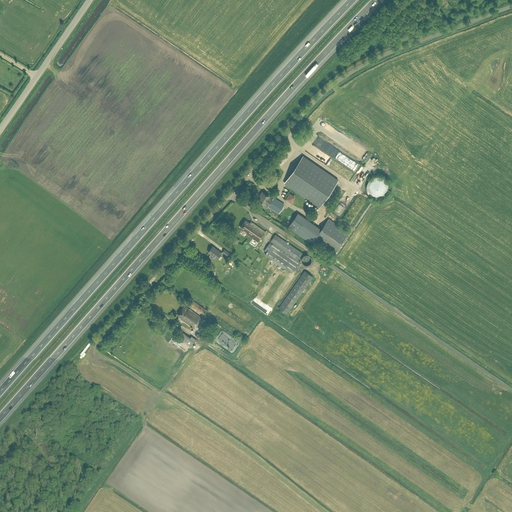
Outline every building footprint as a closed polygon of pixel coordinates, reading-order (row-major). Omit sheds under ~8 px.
[(320,207),(338,181),(302,156),(284,182),(320,207)] [(380,177),(377,176),(375,177),(374,177),(372,178),(371,179),(369,180),(368,182),(367,185),(366,186),(366,189),(367,190),(367,191),(368,193),(369,195),(371,196),(373,198),(375,198),(377,199),(379,199),(382,198),(384,197),(386,195),(387,193),(388,192),(389,190),(389,187),(388,184),(388,182),(386,180),(384,179),(382,177),(380,177)] [(267,196),(268,195),(262,191),(259,196),(261,197),(259,200),(265,203),(268,205),(268,206),(277,212),(279,209),(275,207),(276,205),(278,206),(281,201),(272,196),(271,198),(267,196)] [(146,219),(150,222),(161,210),(157,207),(146,219)] [(298,213),(288,227),(296,233),(306,219),(298,213)] [(250,222),(245,219),(240,227),(248,232),(247,233),(258,241),(265,232),(251,221),(250,222)] [(314,238),(334,253),(348,233),(328,219),(314,238)] [(239,240),(231,234),(228,237),(237,243),(239,240)] [(265,254),(269,257),(273,260),(275,256),(294,270),(300,262),(298,260),(302,253),(276,234),(271,241),(273,243),(272,244),(269,243),(264,250),(266,252),(265,254)] [(211,254),(210,255),(210,257),(211,258),(213,258),(214,256),(217,259),(222,253),(213,246),(208,252),(211,254)] [(303,256),(302,256),(302,257),(302,258),(301,258),(301,259),(301,260),(302,261),(302,262),(303,263),(304,264),(305,264),(306,264),(307,264),(308,264),(309,264),(310,263),(311,262),(311,261),(312,260),(312,259),(312,258),(311,258),(311,257),(311,256),(310,256),(309,255),(308,254),(307,254),(306,254),(305,254),(304,255),(303,256)] [(102,269),(97,275),(100,278),(106,272),(102,269)] [(278,308),(290,316),(316,279),(304,271),(278,308)] [(204,314),(207,310),(194,300),(190,305),(204,314)] [(182,319),(195,328),(203,318),(184,305),(178,313),(179,314),(178,315),(182,318),(182,319)] [(176,334),(178,335),(177,337),(191,347),(197,339),(191,336),(190,337),(181,331),(180,333),(177,331),(176,334)] [(34,382),(37,385),(42,379),(39,376),(34,382)] [(10,410),(12,412),(20,402),(17,400),(10,410)]
